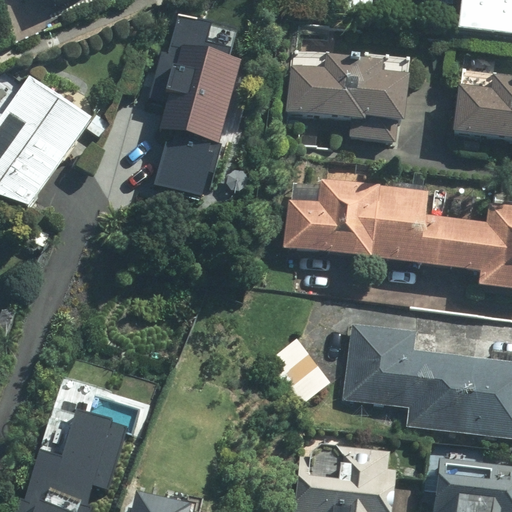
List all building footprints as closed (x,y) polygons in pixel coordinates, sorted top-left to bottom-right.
[(55,0),(59,9),(80,0),(55,0)] [(374,20),(376,0),(353,0),(352,18),(374,20)] [(511,0),(466,0),(462,37),(511,42),(511,0)] [(247,71),(178,53),(158,131),(169,134),(154,190),(202,203),(217,147),(227,150),(247,71)] [(397,147),(399,130),(407,131),(412,85),(383,82),(384,71),(362,68),(361,79),(349,78),(350,66),(328,63),(326,76),(292,72),(287,118),(368,127),(366,143),(397,147)] [(96,126),(30,76),(0,115),(0,201),(30,213),(96,126)] [(511,85),(493,84),(491,98),(463,94),(457,140),(511,146),(511,85)] [(430,199),(294,184),(286,252),(481,274),(479,289),(511,292),(511,209),(490,207),(487,228),(428,221),(430,199)] [(13,320),(0,315),(0,353),(13,320)] [(417,333),(352,325),(342,403),(407,410),(404,429),(511,442),(511,365),(414,354),(417,333)] [(331,388),(296,339),(267,359),(303,408),(331,388)] [(92,511),(93,509),(86,508),(93,488),(105,491),(130,431),(73,416),(62,459),(40,454),(31,492),(24,488),(16,511),(92,511)] [(392,511),(397,474),(388,473),(390,455),(327,448),(325,468),(298,465),(292,511),(392,511)] [(511,511),(511,470),(431,462),(425,511),(511,511)] [(138,498),(134,511),(190,511),(191,511),(138,498)]
